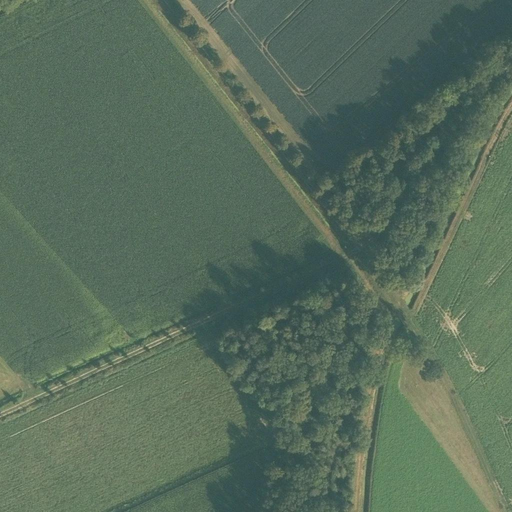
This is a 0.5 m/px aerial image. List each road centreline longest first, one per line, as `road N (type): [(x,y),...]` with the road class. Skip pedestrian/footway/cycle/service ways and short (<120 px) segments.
road 1 (track): [(511,58),(359,249),(158,0)]
road 2 (track): [(0,417),(359,249),(393,302)]
road 3 (track): [(510,511),(429,353),(393,302)]
